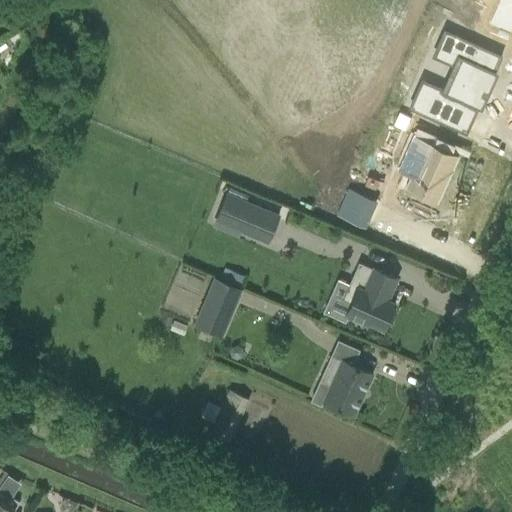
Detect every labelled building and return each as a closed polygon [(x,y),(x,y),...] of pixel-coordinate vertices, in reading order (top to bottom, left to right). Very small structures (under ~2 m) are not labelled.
[(511,0),(498,0),(486,22),(510,35),(511,30),(511,0)] [(500,54),(443,29),(442,30),(444,31),(433,55),(457,65),(446,89),(434,84),(425,104),(414,99),(411,105),(409,104),(409,105),(462,129),(463,128),(461,127),(467,115),(471,117),(482,92),(485,94),(494,71),(491,70),(498,55),(499,56),(500,54)] [(420,154),(406,187),(437,201),(459,153),(414,133),(407,148),(420,154)] [(215,219),(269,242),(281,214),(227,190),(215,219)] [(368,323),(384,328),(395,303),(387,299),(397,277),(368,266),(368,267),(359,262),(343,298),(350,301),(344,316),(367,327),(368,323)] [(245,275),(232,270),(227,283),(239,288),(245,275)] [(196,324),(222,334),(241,288),(239,288),(227,283),(215,277),(196,324)] [(323,401),(354,415),(373,372),(332,354),(319,382),(330,387),(323,401)] [(210,433),(227,441),(248,398),(231,389),(210,433)] [(15,511),(14,511),(16,509),(15,508),(19,501),(0,488),(0,511),(15,511)] [(71,511),(78,502),(66,497),(62,500),(61,505),(62,509),(65,511),(71,511)]
